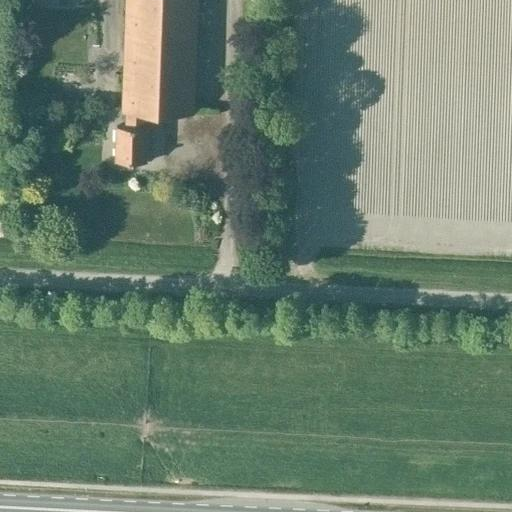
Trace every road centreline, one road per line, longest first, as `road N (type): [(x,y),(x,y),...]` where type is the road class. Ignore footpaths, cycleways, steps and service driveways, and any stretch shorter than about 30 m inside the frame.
road 1 (unclassified): [(511,303),(0,277)]
road 2 (primary): [(122,511),(0,506)]
